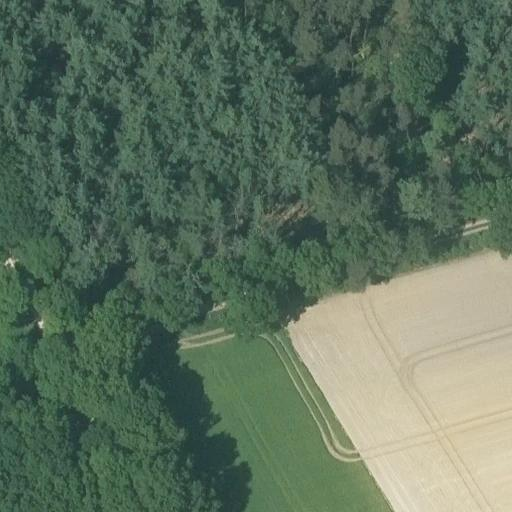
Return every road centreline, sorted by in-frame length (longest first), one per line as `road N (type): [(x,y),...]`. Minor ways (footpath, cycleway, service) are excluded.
road 1 (track): [(55,357),(511,222)]
road 2 (track): [(0,234),(156,511)]
